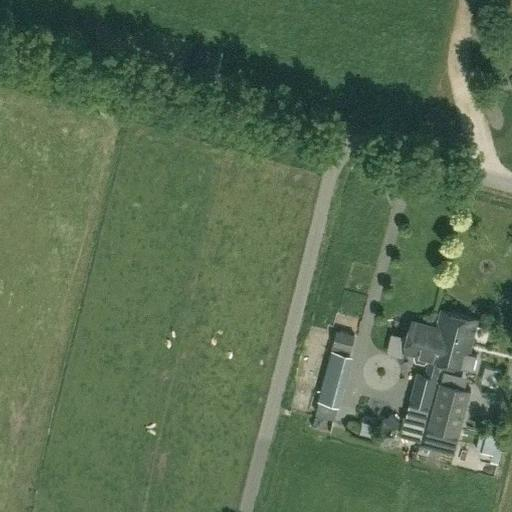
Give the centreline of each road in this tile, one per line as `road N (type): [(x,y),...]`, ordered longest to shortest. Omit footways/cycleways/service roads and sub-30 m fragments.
road 1 (unclassified): [(511,181),(0,46)]
road 2 (unknown): [(348,138),(255,511)]
